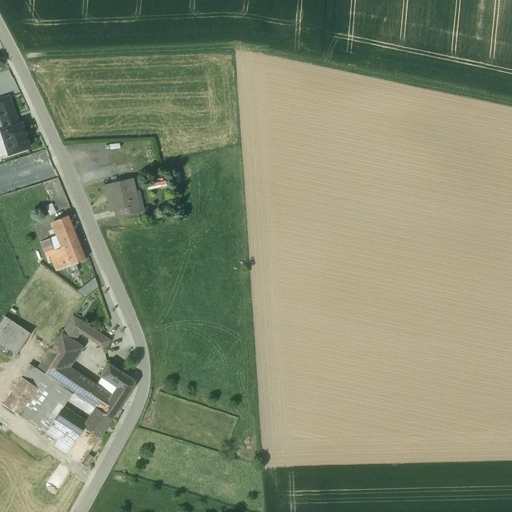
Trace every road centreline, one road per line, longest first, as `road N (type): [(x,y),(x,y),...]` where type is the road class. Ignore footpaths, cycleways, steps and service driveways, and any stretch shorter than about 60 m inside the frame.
road 1 (tertiary): [(81,511),(140,397),(142,349),(0,28)]
road 2 (track): [(13,53),(241,48),(511,104)]
